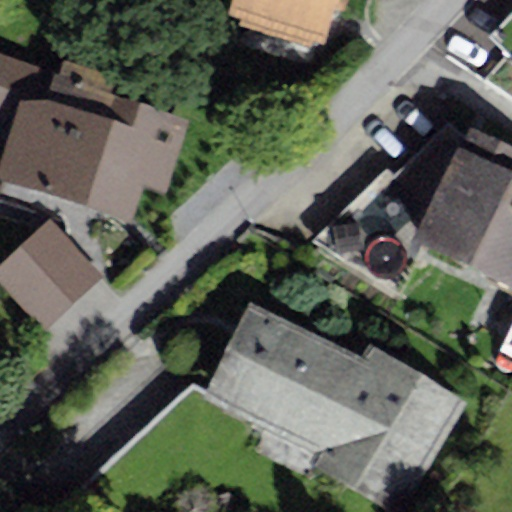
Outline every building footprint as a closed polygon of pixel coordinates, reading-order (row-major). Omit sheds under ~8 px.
[(229,0),(225,13),(322,43),(333,8),(344,11),(347,0),(229,0)] [(0,118),(13,123),(0,161),(0,174),(4,176),(0,188),(0,199),(98,232),(105,211),(131,220),(142,187),(167,196),(194,118),(110,90),(112,82),(61,65),(58,75),(0,55),(0,118)] [(385,167),(310,241),(398,296),(423,245),(511,285),(511,148),(468,127),(467,130),(446,121),(395,175),(385,167)] [(24,286),(51,315),(92,279),(65,249),(24,286)] [(367,345),(361,356),(250,301),(201,401),(184,389),(79,485),(102,511),(188,511),(252,452),(261,431),(316,453),(309,466),(396,511),(467,403),(367,345)]
